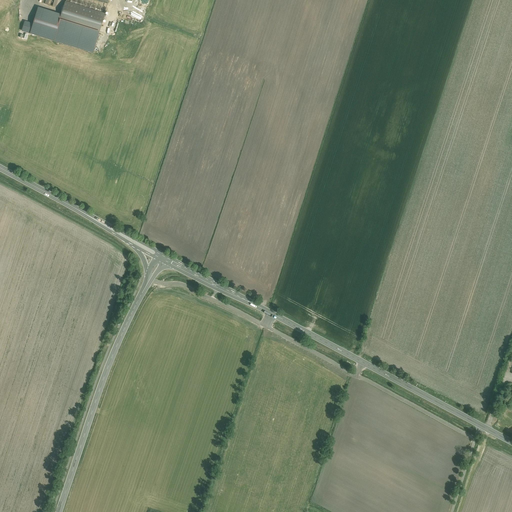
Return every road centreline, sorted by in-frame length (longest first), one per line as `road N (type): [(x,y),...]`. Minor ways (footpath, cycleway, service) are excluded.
road 1 (tertiary): [(511,442),(161,256)]
road 2 (tertiary): [(59,511),(149,278)]
road 3 (tertiary): [(124,236),(0,167)]
